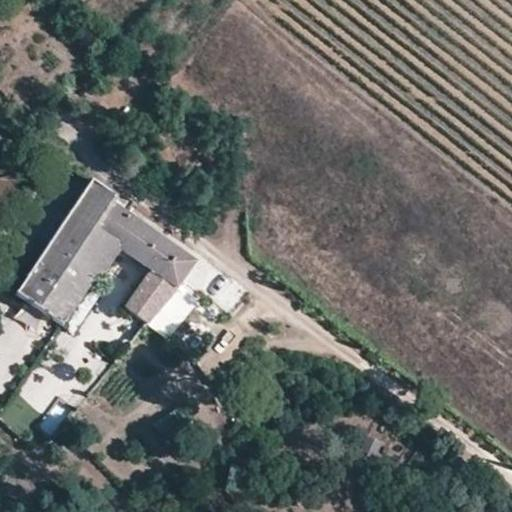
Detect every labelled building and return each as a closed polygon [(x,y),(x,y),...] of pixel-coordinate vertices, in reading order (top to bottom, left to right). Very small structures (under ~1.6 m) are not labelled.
[(117,200),(92,182),(16,294),(63,327),(94,281),(102,278),(120,253),(148,272),(124,308),(149,325),(167,301),(175,289),(178,290),(198,262),(128,214),(114,205),(117,200)] [(184,282),(233,318),(251,293),(203,258),(184,282)] [(175,289),(167,301),(177,308),(185,295),(178,290),(175,289)] [(17,317),(35,330),(44,318),(26,305),(17,317)] [(42,409),(55,380),(30,369),(17,397),(42,409)]
